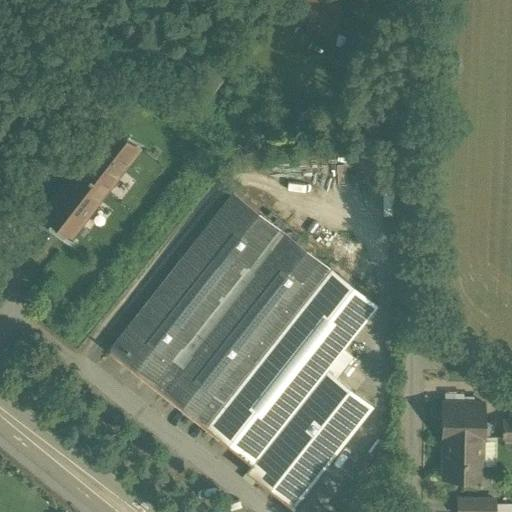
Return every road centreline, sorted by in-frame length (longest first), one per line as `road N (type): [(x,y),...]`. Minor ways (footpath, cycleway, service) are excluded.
road 1 (unclassified): [(414,511),(419,0)]
road 2 (tertiary): [(0,410),(125,511)]
